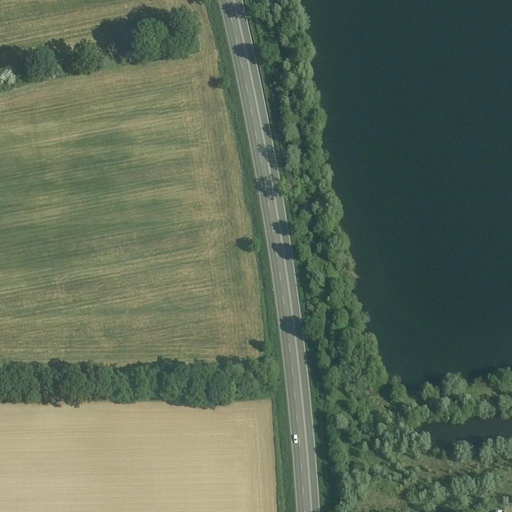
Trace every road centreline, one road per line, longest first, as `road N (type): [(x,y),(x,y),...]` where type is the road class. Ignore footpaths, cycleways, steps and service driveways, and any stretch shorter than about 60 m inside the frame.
road 1 (track): [(511,393),(391,405),(342,390),(269,0)]
road 2 (trunk): [(230,0),(288,306),(307,511)]
